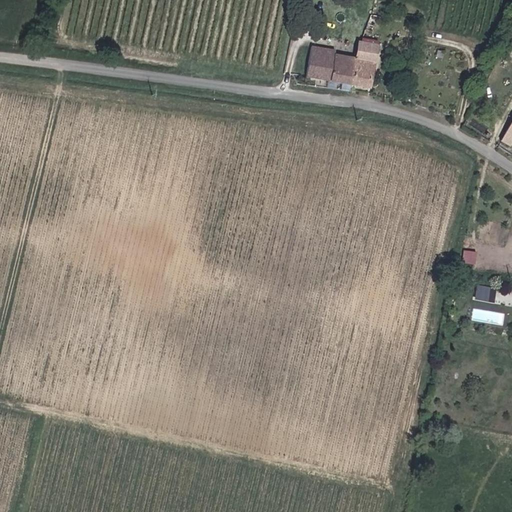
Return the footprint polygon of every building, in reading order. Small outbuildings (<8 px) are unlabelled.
[(381,34),(385,17),(374,14),(369,31),(381,34)] [(372,91),(379,43),(360,41),(357,58),(335,55),(335,51),(312,48),(308,79),(353,86),(353,89),(372,91)] [(511,124),(502,141),(511,147),(511,145),(511,124)] [(476,264),(477,250),(464,249),(462,263),(476,264)] [(494,302),(497,288),(477,284),(474,298),(494,302)]
